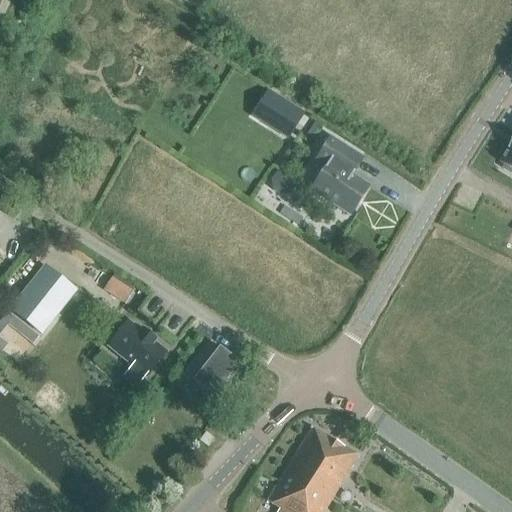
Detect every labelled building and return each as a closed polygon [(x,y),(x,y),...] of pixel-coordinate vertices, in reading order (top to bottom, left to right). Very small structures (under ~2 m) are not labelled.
[(269,92),(259,107),(293,128),(302,114),(269,92)] [(350,176),(360,159),(330,140),(317,160),(327,166),(309,195),(324,205),(327,200),(338,207),(340,204),(351,211),(367,187),(350,176)] [(510,150),(501,164),(505,166),(503,170),(511,175),(511,145),(509,149),(510,150)] [(296,183),(294,174),(287,169),(278,171),(273,178),(274,187),(281,192),(290,191),(296,183)] [(44,267),(9,311),(41,335),(75,291),(44,267)] [(133,291),(113,277),(105,290),(125,303),(133,291)] [(148,377),(167,352),(155,342),(156,341),(143,330),(141,332),(129,322),(109,347),(134,366),(126,376),(139,385),(146,376),(148,377)] [(209,342),(185,373),(193,380),(193,381),(212,396),(237,364),(219,349),(218,349),(209,342)] [(311,428),(287,469),(332,497),(333,497),(358,456),(311,428)] [(213,439),(206,434),(205,433),(199,441),(207,447),(213,439)] [(164,464),(153,479),(161,484),(171,469),(164,464)] [(287,469),(268,502),(278,509),(276,511),(324,511),(333,498),(332,497),(287,469)]
